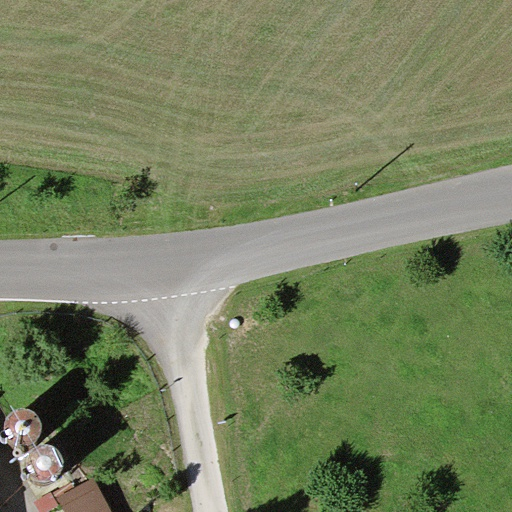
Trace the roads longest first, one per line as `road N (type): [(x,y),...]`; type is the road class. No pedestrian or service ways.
road 1 (tertiary): [(511,193),(177,269),(0,271)]
road 2 (track): [(202,511),(177,269)]
